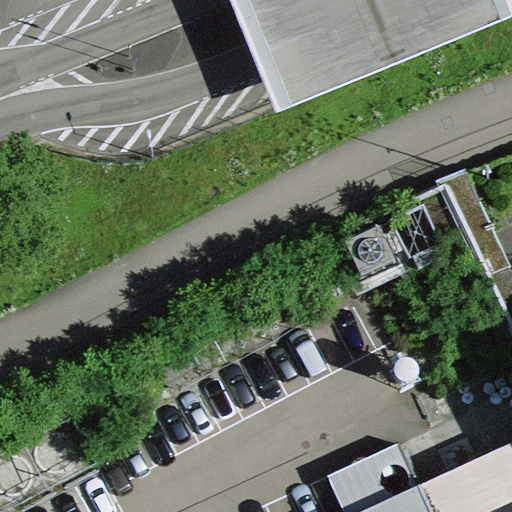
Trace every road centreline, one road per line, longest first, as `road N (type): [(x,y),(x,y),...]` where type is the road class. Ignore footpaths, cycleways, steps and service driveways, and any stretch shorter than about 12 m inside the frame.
road 1 (residential): [(0,353),(28,347),(406,154),(511,121)]
road 2 (secondary): [(16,96),(166,111),(444,0)]
road 3 (secondary): [(96,0),(16,96)]
